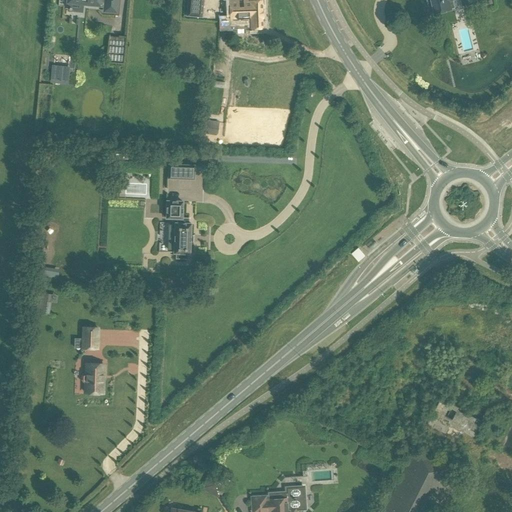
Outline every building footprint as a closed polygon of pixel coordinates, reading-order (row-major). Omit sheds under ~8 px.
[(69,0),(69,10),(82,12),(83,3),(100,5),(100,4),(105,4),(104,10),(115,11),(116,0),(69,0)] [(187,0),(186,16),(202,17),(203,0),(187,0)] [(230,1),(230,15),(230,18),(251,18),(251,20),(262,19),(261,0),(230,1)] [(434,13),(452,9),(451,7),(454,7),(451,0),(427,0),(429,5),(432,5),(434,13)] [(230,15),(221,15),(221,31),(231,30),(231,29),(230,18),(230,15)] [(262,28),(262,19),(251,20),(251,18),(230,18),(231,29),(262,28)] [(126,38),(110,36),(108,61),(123,63),(126,38)] [(204,120),(203,131),(217,133),(219,122),(204,120)] [(178,180),(179,166),(169,166),(169,180),(178,180)] [(166,201),(166,218),(177,218),(177,223),(175,223),(174,253),(176,253),(176,258),(187,258),(187,253),(189,253),(190,223),(188,223),(188,218),(182,218),(182,201),(166,201)] [(351,253),(359,262),(365,256),(358,247),(351,253)] [(40,267),(43,251),(35,250),(32,265),(40,267)] [(59,270),(40,267),(39,276),(57,279),(59,270)] [(51,293),(40,291),(37,312),(47,314),(51,293)] [(84,327),(83,347),(98,348),(98,328),(84,327)] [(82,375),(82,379),(83,381),(85,381),(85,392),(102,393),(104,371),(102,370),(102,364),(86,364),(85,373),(83,374),(82,375)] [(206,413),(225,395),(221,391),(202,409),(206,413)] [(431,412),(425,425),(459,442),(462,434),(473,440),(475,435),(482,421),(471,415),(470,418),(464,415),(465,413),(457,409),(457,411),(449,407),(451,404),(441,398),(433,413),(431,412)] [(507,468),(511,454),(511,450),(489,443),(483,459),(507,468)] [(414,452),(384,511),(432,511),(452,472),(414,452)] [(211,472),(201,489),(220,499),(229,481),(211,472)] [(265,496),(252,497),(252,511),(255,511),(268,511),(295,511),(295,509),(300,509),(300,504),(304,500),(303,487),(290,487),(286,492),(269,493),(269,497),(265,497),(265,496)]
